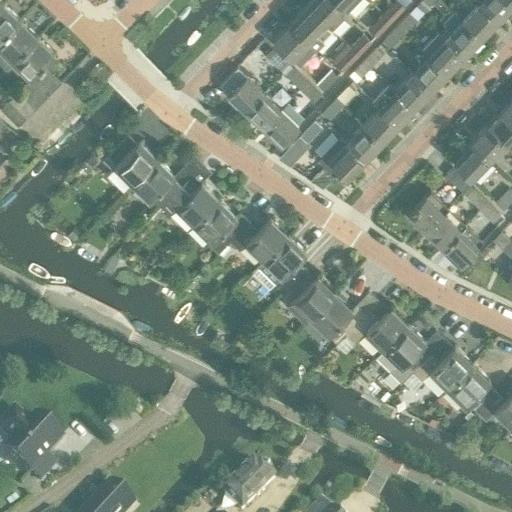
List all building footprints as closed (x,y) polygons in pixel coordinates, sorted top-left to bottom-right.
[(338,0),(310,0),(307,3),(325,21),(324,22),(331,29),(343,16),(336,10),(341,5),(342,4),(338,0)] [(338,0),(342,4),(341,5),(346,11),(356,0),(338,0)] [(390,17),(406,0),(394,0),(384,11),(390,17)] [(422,13),(434,0),(418,0),(413,5),(422,13)] [(511,4),(511,1),(510,0),(474,0),(478,3),(478,2),(497,20),(511,4)] [(0,38),(20,18),(2,1),(0,3),(0,38)] [(481,37),(497,20),(478,2),(478,3),(462,19),(481,37)] [(307,3),(290,21),(309,39),(308,40),(314,46),(331,29),(324,22),(325,21),(307,3)] [(405,30),(422,13),(413,5),(397,22),(405,30)] [(374,34),(390,17),(384,11),(368,27),(374,34)] [(12,60),(37,34),(20,18),(0,38),(0,61),(6,67),(13,61),(12,60)] [(465,54),(481,37),(462,19),(446,36),(465,54)] [(290,21),(273,38),(291,56),(308,40),(309,39),(290,21)] [(390,45),(405,30),(397,22),(382,38),(390,45)] [(445,37),(438,31),(421,48),(428,54),(429,54),(448,71),(465,54),(446,36),(445,37)] [(362,33),(349,46),(356,53),(369,40),(362,33)] [(36,72),(44,64),(55,52),(41,38),(37,34),(12,60),(13,61),(30,78),(36,72)] [(375,45),(363,58),(371,65),(382,53),(375,45)] [(272,46),(263,56),(272,65),(275,63),(279,67),(286,60),(272,46)] [(349,46),(334,63),(341,69),(356,53),(349,46)] [(431,89),(448,71),(429,54),(428,54),(412,71),(431,89)] [(363,58),(348,73),(353,78),(356,80),(357,79),(371,65),(363,58)] [(53,89),(61,80),(44,64),(36,72),(53,89)] [(227,92),(244,109),(262,90),(245,73),(237,65),(219,83),(228,92),(227,92)] [(293,67),(286,74),(299,87),(306,80),(293,67)] [(329,67),(316,80),(323,87),(336,74),(329,67)] [(414,106),(431,89),(412,71),(396,88),(414,106)] [(44,97),(53,89),(36,72),(30,78),(27,81),(44,97)] [(306,80),(299,87),(313,101),(320,94),(306,80)] [(36,106),(44,97),(27,81),(19,89),(36,106)] [(395,89),(388,82),(372,100),(378,106),(379,106),(398,123),(414,106),(396,88),(395,89)] [(343,104),(355,90),(348,83),(335,96),(343,104)] [(27,115),(36,106),(19,89),(11,98),(27,115)] [(261,125),(280,106),(262,90),(244,109),(261,125)] [(343,104),(335,96),(322,110),(329,118),(343,104)] [(18,124),(27,115),(11,98),(7,101),(1,108),(18,124)] [(279,143),(298,124),(280,106),(261,125),(279,143)] [(381,140),(398,123),(379,106),(378,106),(362,123),(381,140)] [(511,147),(511,146),(511,114),(504,107),(487,124),(506,142),(511,147)] [(306,140),(322,124),(314,118),(299,133),(306,140)] [(364,158),(381,140),(362,123),(346,140),(364,158)] [(489,160),(506,142),(487,124),(470,141),(489,160)] [(136,142),(128,134),(109,154),(104,159),(113,166),(114,164),(131,181),(156,155),(140,139),(136,142)] [(364,158),(346,140),(340,134),(332,142),(317,159),(333,174),(339,168),(347,176),(364,158)] [(472,177),(489,160),(470,141),(453,159),(472,177)] [(160,204),(180,184),(172,175),(174,173),(156,155),(131,181),(149,199),(152,195),(160,204)] [(464,190),(470,183),(453,166),(446,173),(464,190)] [(196,186),(188,177),(180,184),(160,204),(170,213),(177,206),(194,223),(219,197),(202,180),(196,186)] [(481,207),(487,201),(470,183),(464,190),(481,207)] [(502,209),(511,198),(511,189),(509,186),(494,201),(502,209)] [(426,230),(448,207),(430,189),(426,194),(408,213),(426,230)] [(236,213),(219,197),(194,223),(210,238),(208,242),(218,252),(230,240),(250,219),(240,209),(236,213)] [(494,220),(499,214),(487,201),(481,207),(494,220)] [(443,247),(465,224),(448,207),(426,230),(443,247)] [(288,232),(271,215),(258,228),(250,219),(230,240),(239,248),(246,241),(263,258),(288,232)] [(460,263),(478,245),(482,241),(465,224),(443,247),(460,263)] [(74,226),(67,234),(74,240),(81,232),(74,226)] [(493,239),(502,247),(510,240),(500,231),(493,239)] [(287,286),(306,266),(298,258),(307,250),(288,232),(263,258),(280,275),(278,277),(287,286)] [(511,241),(510,240),(502,247),(511,256),(511,241)] [(315,275),(306,266),(287,286),(296,295),(287,305),(304,322),(311,315),(336,290),(318,272),(315,275)] [(336,290),(311,315),(336,339),(344,331),(378,298),(369,289),(353,306),(336,290)] [(388,307),(378,298),(344,331),(355,341),(366,330),(383,347),(408,322),(390,305),(388,307)] [(413,370),(432,350),(423,342),(426,339),(408,322),(383,347),(398,361),(389,370),(400,380),(411,369),(413,370)] [(472,361),(455,344),(440,358),(432,350),(413,370),(421,378),(430,370),(447,386),(472,361)] [(476,409),(496,389),(487,381),(489,378),(472,361),(447,386),(465,403),(468,400),(476,409)] [(511,424),(511,389),(504,397),(496,389),(476,409),(485,418),(495,409),(511,425),(511,424)] [(5,450),(39,483),(55,466),(46,457),(63,440),(37,416),(29,424),(15,410),(0,426),(0,431),(12,442),(5,450)] [(225,489),(221,493),(239,511),(276,477),(261,463),(257,468),(252,464),(250,466),(245,466),(240,472),(240,476),(230,486),(229,485),(225,489)] [(84,511),(128,511),(135,506),(110,484),(84,511)] [(334,511),(331,509),(330,509),(321,500),(314,508),(315,508),(310,511),(334,511)]
